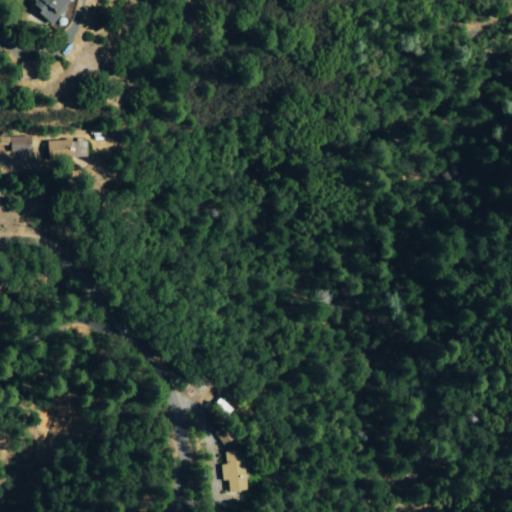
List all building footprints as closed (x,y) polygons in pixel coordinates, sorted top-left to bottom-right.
[(22,0),(49,24),(67,4),(62,0),(22,0)] [(0,145),(8,146),(8,137),(0,136),(0,145)] [(29,137),(9,137),(9,152),(29,152),(29,137)] [(45,142),(45,162),(85,160),(84,140),(45,142)] [(219,482),(225,482),(226,493),(244,492),(242,450),(222,451),(223,465),(218,465),(219,482)]
